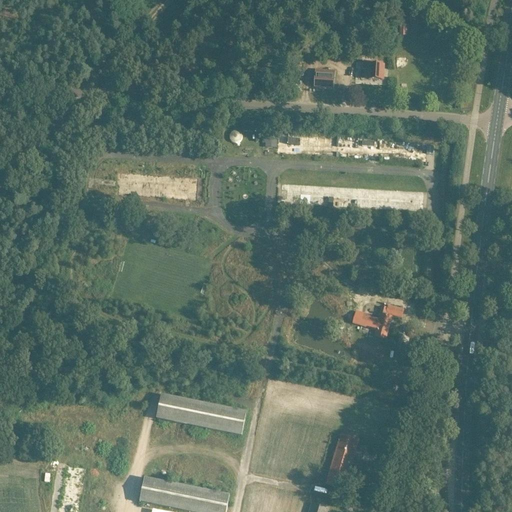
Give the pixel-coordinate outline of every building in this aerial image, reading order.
[(369,70),(369,71),(369,81),(383,82),(384,67),(372,66),(372,63),(362,63),(362,70),(369,70)] [(315,72),(314,88),(333,89),(334,73),(315,72)] [(240,132),(231,134),(233,143),(241,142),(240,132)] [(263,134),(263,144),(266,144),(277,145),(277,134),(263,134)] [(376,337),(377,338),(386,340),(392,318),(387,317),(387,315),(402,319),(404,311),(389,307),(388,310),(383,308),(379,321),(370,319),(370,316),(365,315),(361,327),(378,331),(376,337)] [(156,420),(242,438),(247,413),(161,396),(156,420)] [(328,486),(336,488),(346,491),(360,442),(341,437),(328,486)] [(73,511),(84,468),(67,464),(56,511),(73,511)] [(146,479),(143,493),(141,503),(185,511),(227,511),(231,497),(146,479)] [(310,511),(327,511),(329,508),(313,503),(310,511)]
